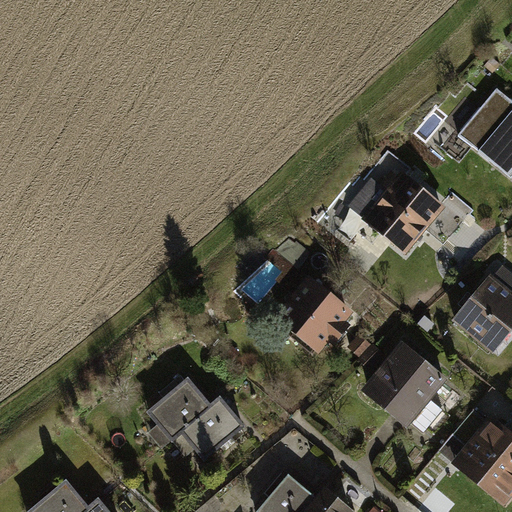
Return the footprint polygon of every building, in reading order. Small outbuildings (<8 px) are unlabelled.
[(458,136),(492,170),(511,149),(511,101),(502,92),(458,136)] [(348,226),(390,262),(430,215),(388,179),(348,226)] [(269,322),(320,362),(354,320),(303,280),(269,322)] [(450,328),(497,362),(511,340),(511,300),(484,281),(450,328)] [(357,408),(416,449),(455,392),(396,352),(357,408)] [(176,383),(140,417),(164,442),(176,431),(200,409),(176,383)] [(201,458),(238,422),(213,396),(200,409),(176,431),(201,458)] [(446,471),(495,511),(504,511),(511,503),(511,445),(486,424),(446,471)] [(290,481),(257,511),(307,511),(314,506),(290,481)] [(78,511),(58,491),(36,511),(78,511)] [(345,511),(327,493),(314,506),(307,511),(345,511)] [(104,511),(96,503),(86,511),(104,511)]
